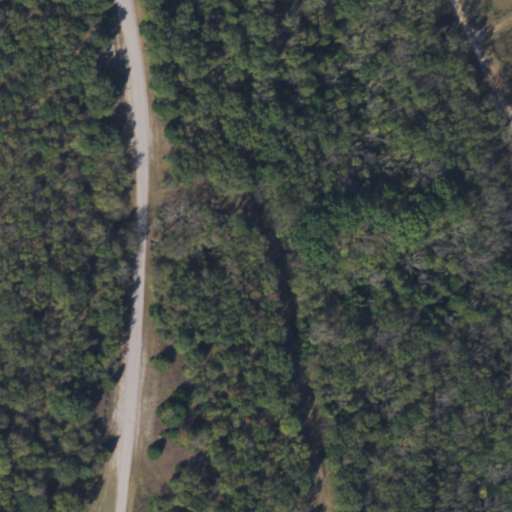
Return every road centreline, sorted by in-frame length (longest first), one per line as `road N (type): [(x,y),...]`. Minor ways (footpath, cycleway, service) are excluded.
road 1 (residential): [(331,511),(306,340),(261,263),(150,232)]
road 2 (residential): [(126,511),(150,232)]
road 3 (residential): [(136,0),(152,135),(150,232)]
